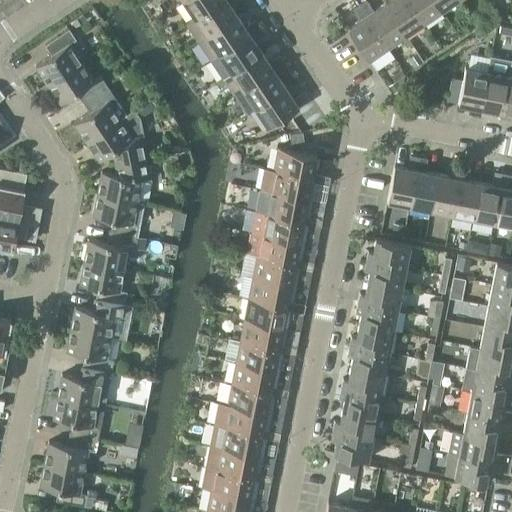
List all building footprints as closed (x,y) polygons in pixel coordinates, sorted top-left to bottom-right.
[(183,0),(195,16),(218,0),(183,0)] [(199,40),(238,14),(231,4),(235,0),(218,0),(195,16),(186,22),(199,40)] [(405,33),(385,3),(374,10),(367,0),(365,0),(359,4),(387,45),(405,33)] [(423,21),(409,0),(388,0),(385,3),(405,33),(423,21)] [(441,9),(435,0),(409,0),(423,21),(441,9)] [(454,0),(435,0),(441,9),(454,0)] [(387,45),(359,4),(352,9),(359,20),(348,27),(368,58),(387,45)] [(72,21),(74,25),(86,17),(83,13),(72,21)] [(211,58),(260,25),(256,18),(245,25),(238,14),(199,40),(211,58)] [(490,22),(475,32),(479,38),(494,28),(490,22)] [(511,33),(511,26),(501,24),(499,31),(511,33)] [(51,54),(36,64),(48,83),(81,61),(70,43),(76,38),(65,25),(44,40),(51,54)] [(231,71),(262,50),(255,40),(266,33),(260,25),(211,58),(223,77),(231,71)] [(231,71),(223,77),(235,95),(243,89),(285,61),(280,54),(269,61),(262,50),(231,71)] [(184,61),(180,55),(172,60),(176,66),(184,61)] [(488,70),(480,106),(501,111),(509,74),(511,60),(491,56),(488,70)] [(84,101),(108,85),(100,74),(94,79),(81,61),(48,83),(61,102),(77,91),(84,101)] [(255,107),(255,106),(286,86),(279,76),(290,69),(285,61),(243,89),(235,95),(247,113),(255,107)] [(480,106),(488,70),(466,66),(458,102),(480,106)] [(511,112),(511,75),(509,74),(501,111),(511,112)] [(87,140),(120,117),(108,100),(114,95),(108,85),(84,101),(90,111),(74,121),(87,140)] [(255,106),(255,107),(268,126),(299,105),(298,104),(309,97),(304,90),(293,97),(286,86),(255,106)] [(120,117),(87,140),(99,159),(113,150),(120,161),(146,156),(141,135),(144,135),(140,116),(134,108),(120,117)] [(303,130),(289,133),(292,145),(305,142),(303,130)] [(278,146),(274,168),(313,176),(313,172),(317,154),(278,146)] [(409,204),(418,156),(410,154),(408,166),(394,164),(387,200),(409,204)] [(146,156),(120,161),(117,173),(102,170),(97,192),(137,200),(141,179),(150,177),(146,156)] [(430,208),(437,172),(425,170),(428,157),(418,156),(409,204),(430,208)] [(437,172),(430,208),(451,213),(461,164),(453,162),(450,175),(437,172)] [(461,164),(451,213),(473,217),(480,181),(468,178),(470,166),(461,164)] [(0,215),(39,223),(41,210),(21,206),(24,188),(23,188),(27,172),(0,166),(0,215)] [(270,190),(270,189),(309,197),(312,180),(321,182),(322,174),(313,172),(313,176),(274,168),(264,167),(260,188),(270,190)] [(480,181),(473,217),(494,221),(503,172),(495,171),(492,183),(480,181)] [(511,224),(511,186),(510,186),(511,175),(511,173),(503,172),(494,221),(511,224)] [(322,174),(321,182),(329,184),(331,176),(322,174)] [(270,189),(270,190),(265,211),(304,218),(305,214),(309,197),(270,189)] [(137,200),(97,192),(93,215),(112,218),(109,230),(138,235),(140,223),(133,221),(137,200)] [(265,211),(255,209),(251,230),(300,239),(303,223),(312,224),(314,216),(305,214),(304,218),(265,211)] [(39,223),(0,215),(0,247),(12,250),(16,232),(36,236),(39,223)] [(314,216),(312,224),(321,226),(323,218),(314,216)] [(405,224),(393,221),(391,231),(403,233),(405,224)] [(138,235),(109,230),(107,241),(88,238),(84,260),(123,267),(128,246),(136,248),(138,235)] [(300,239),(251,230),(247,251),(257,253),(296,261),(297,257),(300,239)] [(367,258),(406,266),(410,244),(376,237),(374,250),(368,249),(367,258)] [(466,247),(476,249),(478,239),(468,237),(466,247)] [(489,240),(487,251),(499,254),(501,242),(489,240)] [(253,274),(292,282),(295,265),(304,267),(306,258),(297,257),(296,261),(257,253),(253,274)] [(472,257),(458,254),(456,267),(470,270),(472,257)] [(442,273),(449,274),(452,257),(445,256),(442,273)] [(306,258),(304,267),(313,268),(314,260),(306,258)] [(406,266),(367,258),(365,267),(370,269),(368,280),(402,287),(406,266)] [(123,267),(84,260),(80,282),(98,286),(96,297),(125,303),(127,290),(119,289),(123,267)] [(492,283),(511,286),(511,263),(497,260),(492,283)] [(449,274),(442,273),(438,290),(445,291),(449,274)] [(292,282),(253,274),(249,296),(288,304),(288,300),(292,282)] [(358,301),(398,308),(402,287),(368,280),(365,292),(360,291),(358,301)] [(488,304),(511,308),(511,286),(492,283),(488,304)] [(451,288),(450,296),(462,298),(463,294),(460,290),(451,288)] [(295,310),(298,302),(288,300),(288,304),(249,296),(245,317),(283,325),(287,308),(295,310)] [(71,327),(110,335),(114,314),(122,315),(125,303),(96,297),(94,309),(75,305),(72,321),(71,327)] [(434,315),(440,317),(444,299),(437,298),(431,299),(428,314),(434,315)] [(398,308),(358,301),(356,310),(362,311),(359,323),(393,329),(398,308)] [(298,302),(295,310),(304,312),(306,303),(298,302)] [(484,325),(511,330),(511,308),(488,304),(484,325)] [(440,317),(434,315),(430,332),(437,334),(440,317)] [(0,350),(5,352),(11,319),(0,317),(0,350)] [(283,325),(245,317),(244,321),(240,339),(279,346),(280,342),(283,325)] [(393,329),(359,323),(357,335),(351,334),(350,344),(389,351),(393,329)] [(480,346),(511,352),(511,330),(484,325),(480,346)] [(110,335),(71,327),(67,350),(85,353),(83,365),(111,370),(114,358),(106,356),(110,335)] [(287,352),(289,344),(280,342),(279,346),(240,339),(236,360),(275,367),(278,350),(287,352)] [(425,358),(432,359),(435,342),(429,341),(425,358)] [(289,344),(287,352),(296,354),(298,346),(289,344)] [(389,351),(350,344),(348,353),(353,354),(351,366),(385,372),(389,351)] [(475,368),(511,375),(511,364),(511,365),(511,362),(511,352),(480,346),(470,344),(466,365),(476,367),(475,368)] [(425,358),(419,357),(416,372),(422,375),(429,377),(432,359),(425,358)] [(275,367),(236,360),(232,381),(270,389),(272,384),(275,367)] [(62,373),(58,395),(97,402),(105,404),(109,383),(111,370),(83,365),(81,376),(62,373)] [(385,372),(351,366),(348,378),(343,377),(341,386),(381,393),(385,372)] [(471,389),(505,396),(508,384),(511,384),(511,375),(475,368),(471,389)] [(279,395),(281,386),(272,384),(270,389),(232,381),(228,403),(267,410),(270,393),(279,395)] [(432,381),(429,402),(438,404),(441,404),(444,383),(432,381)] [(417,401),(424,402),(427,384),(420,383),(417,401)] [(281,386),(279,395),(288,396),(289,388),(281,386)] [(381,393),(341,386),(339,395),(345,396),(342,408),(377,415),(381,393)] [(467,411),(511,419),(511,409),(503,408),(505,396),(471,389),(467,411)] [(58,395),(53,417),(72,421),(70,432),(98,438),(105,404),(97,402),(58,395)] [(267,410),(228,403),(219,401),(215,422),(224,424),(262,431),(263,428),(267,410)] [(424,402),(417,401),(414,418),(420,419),(424,402)] [(438,404),(429,402),(427,411),(433,412),(437,409),(438,404)] [(377,415),(342,408),(340,420),(335,419),(333,428),(372,436),(377,415)] [(511,419),(467,411),(463,431),(463,432),(497,438),(499,427),(511,429),(511,419)] [(270,438),(272,429),(263,428),(262,431),(224,424),(215,422),(211,443),(219,445),(258,453),(261,436),(270,438)] [(409,443),(416,444),(419,427),(412,426),(409,443)] [(372,436),(333,428),(331,438),(336,439),(334,452),(368,458),(372,436)] [(272,429),(270,438),(279,439),(281,431),(272,429)] [(449,451),(511,463),(511,455),(511,453),(495,450),(497,438),(463,432),(463,431),(453,429),(449,451)] [(124,431),(122,442),(138,445),(140,434),(124,431)] [(98,438),(70,432),(67,444),(49,440),(44,462),(83,470),(88,449),(96,450),(98,438)] [(211,443),(207,465),(215,467),(254,474),(255,470),(258,453),(219,445),(211,443)] [(416,444),(409,443),(406,460),(412,461),(416,444)] [(119,444),(117,453),(134,456),(136,447),(119,444)] [(511,463),(449,451),(445,473),(489,482),(491,469),(509,473),(511,463)] [(338,455),(335,468),(356,472),(359,459),(338,455)] [(83,470),(44,462),(40,485),(58,488),(56,500),(85,505),(87,493),(79,491),(83,470)] [(211,488),(250,495),(253,478),(262,480),(263,472),(255,470),(254,474),(215,467),(207,465),(202,487),(211,488)] [(263,472),(262,480),(271,482),(272,473),(263,472)] [(211,488),(207,509),(223,511),(246,511),(250,495),(211,488)] [(350,504),(348,511),(370,511),(371,509),(373,498),(352,494),(350,504)] [(348,511),(350,504),(328,500),(325,511),(348,511)]
